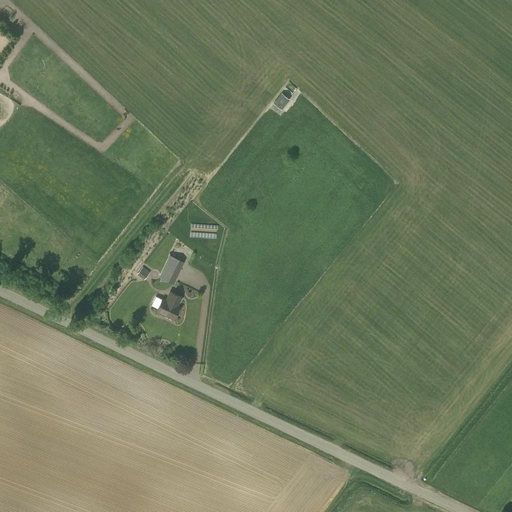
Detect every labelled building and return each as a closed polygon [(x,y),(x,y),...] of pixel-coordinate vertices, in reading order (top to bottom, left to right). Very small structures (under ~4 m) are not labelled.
[(287,84),(283,93),(291,96),(295,87),(287,84)] [(273,103),(282,109),(290,99),(281,93),(273,103)] [(169,255),(159,277),(173,284),(184,262),(169,255)] [(139,272),(146,277),(151,272),(144,266),(139,272)] [(166,301),(162,299),(156,311),(173,319),(179,307),(177,306),(181,297),(170,292),(166,301)]
